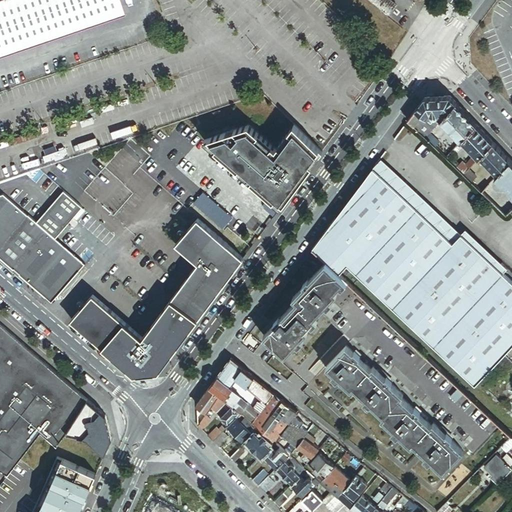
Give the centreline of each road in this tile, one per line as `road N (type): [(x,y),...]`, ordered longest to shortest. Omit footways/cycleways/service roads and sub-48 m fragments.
road 1 (tertiary): [(430,48),(155,418)]
road 2 (residential): [(155,418),(0,286)]
road 3 (residential): [(155,418),(254,511)]
